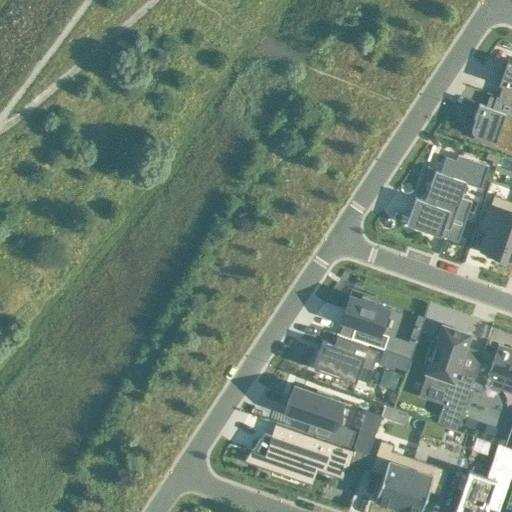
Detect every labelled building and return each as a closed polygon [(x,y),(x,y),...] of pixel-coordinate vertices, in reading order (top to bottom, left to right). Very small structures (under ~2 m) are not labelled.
[(511,59),(507,58),(498,82),(511,87),(511,59)] [(471,127),(471,128),(471,129),(472,130),(472,131),(473,132),(474,133),(475,134),(474,136),(472,135),(472,137),(511,150),(511,99),(496,94),(496,96),(492,107),(486,104),(479,102),(474,118),(472,123),(472,124),(471,125),(471,127)] [(487,151),(486,157),(493,159),(492,163),(496,164),(499,155),(487,151)] [(416,196),(406,222),(440,234),(443,225),(450,227),(455,212),(466,216),(472,200),(460,196),(466,181),(481,186),(489,164),(458,153),(457,158),(446,155),(440,171),(435,169),(425,199),(416,196)] [(490,223),(481,248),(498,254),(511,214),(511,200),(494,194),(484,221),(490,223)] [(511,214),(498,254),(511,258),(511,214)] [(349,294),(341,319),(355,324),(351,336),(384,348),(388,334),(380,331),(388,308),(380,305),(375,303),(376,301),(377,299),(363,295),(363,296),(362,299),(359,298),(349,294)] [(470,333),(442,323),(436,341),(432,339),(422,369),(426,370),(426,372),(429,373),(427,378),(449,386),(437,421),(456,427),(476,371),(459,365),(470,333)] [(322,339),(313,366),(355,380),(361,364),(372,368),(378,349),(350,339),(337,335),(334,343),(322,339)] [(407,340),(402,354),(410,357),(411,357),(415,343),(407,340)] [(490,372),(486,383),(501,388),(505,377),(511,379),(511,347),(498,343),(489,371),(490,372)] [(387,349),(383,360),(406,368),(410,357),(402,354),(387,349)] [(334,422),(341,401),(331,397),(332,393),(317,388),(316,392),(294,384),(285,410),(310,419),(307,430),(350,445),(355,429),(334,422)] [(385,404),(381,415),(406,423),(410,412),(385,404)] [(477,420),(466,417),(463,425),(474,428),(477,420)] [(252,448),(251,450),(256,452),(253,462),(257,464),(293,477),(293,476),(298,478),(303,464),(304,464),(305,460),(329,468),(328,470),(329,470),(328,472),(337,475),(337,476),(342,478),(346,466),(348,467),(354,449),(275,422),(271,433),(268,441),(259,438),(252,448)] [(497,427),(486,423),(483,431),(494,435),(497,427)] [(359,427),(353,446),(368,452),(374,432),(359,427)] [(380,438),(370,469),(382,473),(379,481),(373,498),(396,506),(413,456),(392,449),(394,443),(380,438)] [(468,468),(452,511),(484,511),(487,505),(498,508),(511,469),(511,447),(498,442),(487,474),(468,468)] [(413,456),(396,506),(412,511),(418,511),(424,497),(427,489),(439,493),(448,468),(413,456)]
